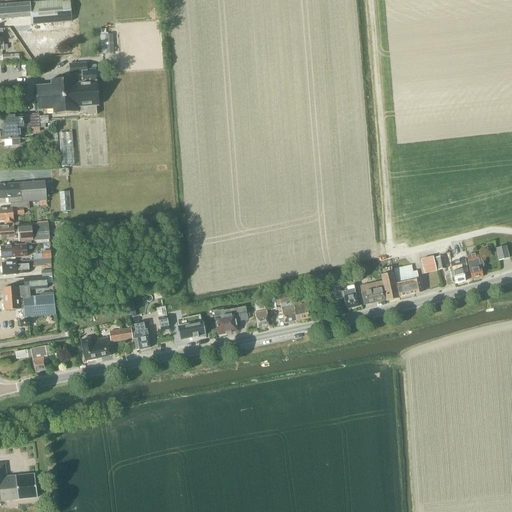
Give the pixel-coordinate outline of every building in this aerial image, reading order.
[(31,25),(71,22),(69,0),(65,0),(0,5),(0,19),(30,17),(31,25)] [(113,54),(112,34),(105,35),(100,35),(101,54),(106,54),(113,54)] [(19,61),(19,54),(1,55),(2,62),(19,61)] [(87,70),(86,63),(69,65),(69,74),(73,73),(73,78),(73,79),(51,81),(51,85),(36,86),(38,110),(53,109),(53,114),(78,112),(85,111),(85,116),(96,115),(95,106),(98,106),(96,82),(96,77),(101,77),(100,70),(95,70),(87,70)] [(0,140),(11,139),(12,145),(19,145),(19,139),(20,139),(19,129),(30,129),(39,128),(39,129),(45,128),(45,124),(47,122),(48,122),(48,116),(38,117),(38,115),(0,117),(1,130),(0,130),(0,140)] [(72,132),(60,132),(61,165),(73,165),(72,132)] [(0,198),(8,198),(8,203),(46,200),(45,182),(0,185),(0,198)] [(69,192),(59,192),(60,212),(70,211),(69,192)] [(0,220),(4,221),(4,225),(13,224),(12,215),(23,214),(23,210),(22,203),(10,204),(10,208),(0,209),(0,220)] [(18,242),(49,240),(47,223),(0,226),(0,239),(9,239),(9,238),(14,238),(14,237),(18,236),(18,242)] [(0,252),(0,259),(16,258),(27,257),(26,245),(0,246),(0,252)] [(499,261),(509,258),(506,246),(495,249),(499,261)] [(51,258),(50,251),(42,252),(42,259),(51,258)] [(480,260),(478,261),(476,254),(466,256),(468,264),(469,270),(471,280),(482,277),(480,268),(482,268),(483,266),(482,261),(480,260)] [(446,269),(444,256),(435,258),(438,270),(446,269)] [(437,271),(433,257),(420,260),(424,274),(437,271)] [(44,264),(51,264),(50,259),(15,262),(1,264),(2,275),(17,274),(29,273),(28,267),(44,266),(44,264)] [(463,273),(468,272),(465,260),(450,263),(455,284),(465,281),(463,273)] [(396,285),(399,298),(423,292),(420,279),(418,280),(416,271),(413,272),(411,265),(393,270),(397,285),(396,285)] [(386,300),(398,298),(392,273),(380,276),(382,282),(386,300)] [(30,297),(29,290),(47,289),(46,280),(39,280),(39,278),(23,279),(24,286),(3,288),(3,290),(1,291),(2,295),(3,295),(4,299),(30,297)] [(364,305),(386,300),(382,282),(368,285),(360,287),(361,293),(364,305)] [(346,309),(358,306),(356,296),(354,289),(353,283),(347,284),(348,287),(345,287),(346,291),(342,292),(343,296),(346,309)] [(342,299),(339,284),(329,286),(332,301),(342,299)] [(296,321),(293,306),(292,301),(290,294),(274,297),(274,299),(269,300),(272,313),(276,311),(276,306),(280,305),(284,324),(296,321)] [(24,317),(55,315),(53,296),(30,297),(4,299),(4,311),(19,310),(19,309),(23,309),(24,317)] [(263,298),(253,300),(253,301),(254,305),(255,313),(254,314),(257,328),(269,326),(266,311),(265,311),(264,303),(263,300),(263,298)] [(296,321),(311,318),(308,302),(300,304),(299,299),(292,301),(293,306),(296,321)] [(133,302),(126,303),(129,319),(135,318),(133,302)] [(218,335),(237,331),(235,322),(247,320),(245,307),(222,312),(222,311),(213,313),(218,335)] [(169,330),(167,315),(157,317),(160,332),(169,330)] [(202,322),(177,328),(179,340),(193,338),(193,339),(194,339),(193,338),(197,337),(197,338),(198,338),(198,337),(205,335),(202,322)] [(136,351),(150,348),(145,323),(132,325),(133,332),(133,333),(136,351)] [(110,343),(132,339),(131,329),(109,332),(110,343)] [(107,338),(105,339),(98,340),(97,337),(80,341),(85,361),(111,355),(107,338)] [(44,347),(30,350),(27,351),(27,350),(15,353),(16,360),(32,357),(33,362),(35,372),(46,370),(44,363),(47,362),(46,357),(51,356),(49,346),(44,347)] [(0,501),(37,498),(34,474),(5,477),(4,464),(0,464),(0,501)]
